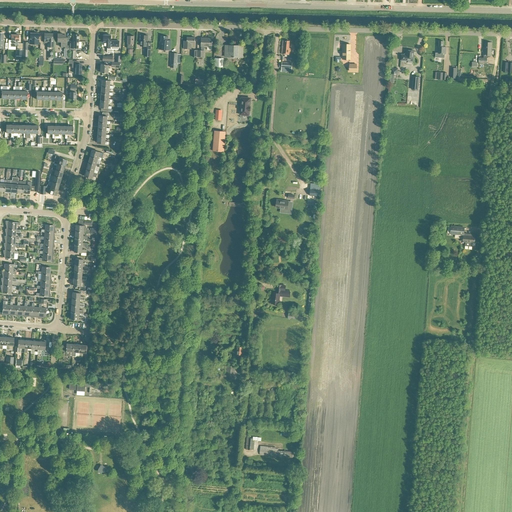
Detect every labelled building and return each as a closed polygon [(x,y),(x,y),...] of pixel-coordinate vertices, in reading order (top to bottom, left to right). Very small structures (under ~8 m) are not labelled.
[(38,33),(30,33),(30,38),(29,38),(29,44),(39,44),(39,40),(38,40),(38,33)] [(54,39),(52,39),(52,34),(44,33),(44,39),(44,43),(47,43),(47,47),(48,47),(48,58),(53,58),(53,51),(54,51),(54,39)] [(65,38),(65,35),(62,35),(62,34),(57,34),(57,42),(61,42),(61,47),(69,48),(69,38),(65,38)] [(78,34),(73,34),(73,41),(70,41),(69,59),(75,59),(76,48),(78,48),(78,42),(78,34)] [(11,40),(11,46),(17,46),(17,50),(16,50),(16,56),(20,56),(22,56),(22,50),(22,44),(18,44),(18,41),(19,35),(11,35),(11,40)] [(113,50),(113,41),(111,41),(111,35),(104,35),(104,42),(102,42),(102,47),(104,47),(104,48),(107,48),(107,53),(113,53),(113,50)] [(151,43),(148,43),(148,36),(141,35),(140,46),(145,46),(145,49),(146,49),(145,56),(150,57),(151,49),(151,43)] [(168,37),(161,36),(161,42),(159,41),(159,50),(170,51),(171,40),(168,40),(168,37)] [(187,37),(187,41),(184,41),(184,49),(191,49),(191,43),(195,43),(195,38),(187,37)] [(212,50),(212,47),(212,38),(201,38),(201,46),(202,46),(201,50),(198,50),(198,57),(204,57),(204,51),(204,47),(207,47),(207,50),(212,50)] [(289,41),(283,41),(282,54),(281,54),(285,54),(285,57),(287,57),(287,55),(290,55),(290,49),(289,48),(289,41)] [(437,51),(437,53),(435,53),(435,57),(441,58),(442,55),(443,55),(443,54),(446,54),(446,47),(443,47),(443,41),(439,41),(439,47),(437,47),(437,51)] [(491,56),(492,42),(485,42),(484,48),(483,48),(483,56),(483,58),(479,58),(478,63),(487,63),(487,58),(489,57),(489,56),(491,56)] [(243,53),(243,46),(231,45),(231,49),(225,49),(225,57),(237,57),(237,53),(243,53)] [(413,55),(414,51),(406,50),(406,53),(404,55),(401,54),(400,60),(402,60),(402,61),(403,62),(404,62),(405,62),(406,61),(413,61),(413,55)] [(215,58),(214,67),(223,67),(223,58),(215,58)] [(69,60),(68,64),(72,64),(71,68),(75,68),(75,74),(81,74),(82,65),(78,64),(78,61),(72,61),(72,60),(69,60)] [(282,67),(281,71),(287,71),(287,68),(292,68),(292,63),(282,62),(282,67)] [(105,65),(105,64),(102,64),(101,72),(105,73),(108,74),(109,65),(105,65)] [(411,90),(418,90),(419,77),(412,76),(411,90)] [(102,80),(102,87),(110,88),(113,89),(113,86),(110,86),(110,81),(102,80)] [(110,88),(102,87),(101,94),(109,95),(113,96),(113,93),(109,93),(110,88)] [(109,95),(101,94),(101,101),(109,101),(109,102),(112,102),(112,100),(109,99),(109,95)] [(241,97),(239,115),(249,116),(250,111),(251,110),(251,107),(250,106),(251,98),(241,97)] [(109,101),(101,101),(100,108),(108,108),(108,109),(111,109),(112,106),(108,106),(109,102),(109,101)] [(103,113),(103,116),(100,116),(99,123),(107,123),(107,124),(110,124),(110,122),(107,121),(108,116),(109,116),(109,113),(103,113)] [(114,114),(114,118),(115,118),(115,121),(120,122),(120,124),(122,124),(123,115),(121,115),(114,114)] [(99,123),(98,129),(106,130),(106,131),(110,131),(110,128),(107,128),(107,124),(107,123),(99,123)] [(31,133),(30,133),(30,138),(32,138),(32,133),(38,133),(38,126),(31,125),(31,133)] [(44,128),(44,138),(48,138),(48,134),(52,134),(53,134),(54,126),(47,126),(47,128),(44,128)] [(66,134),(65,134),(65,139),(66,139),(67,139),(67,134),(73,134),(73,126),(66,126),(66,134)] [(98,129),(98,136),(106,137),(106,138),(109,138),(109,137),(109,135),(106,135),(106,131),(106,130),(98,129)] [(224,132),(214,131),(213,151),(223,152),(224,132)] [(106,137),(98,136),(97,143),(105,144),(109,145),(109,142),(105,142),(106,138),(106,137)] [(98,160),(101,161),(103,153),(92,150),(90,157),(98,159),(98,160)] [(66,160),(59,157),(59,156),(56,155),(54,159),(58,160),(57,162),(57,164),(65,166),(66,160)] [(98,159),(90,157),(88,163),(96,165),(96,166),(99,167),(100,164),(97,164),(98,160),(98,159)] [(57,164),(57,162),(54,161),(53,163),(57,164),(56,168),(55,169),(63,172),(65,166),(57,164)] [(96,165),(88,163),(86,170),(94,172),(94,173),(97,174),(98,171),(95,170),(96,166),(96,165)] [(56,168),(52,167),(51,169),(55,170),(54,174),(54,175),(61,178),(63,172),(55,169),(56,168)] [(96,178),(93,177),(94,173),(94,172),(86,170),(85,176),(86,177),(86,180),(95,182),(96,178)] [(54,175),(54,174),(50,173),(50,175),(53,176),(52,180),(52,181),(60,184),(61,178),(54,175)] [(52,181),(52,180),(49,179),(48,181),(52,182),(51,186),(50,187),(58,190),(60,184),(52,181)] [(7,180),(6,184),(5,184),(4,192),(6,192),(8,193),(8,192),(10,192),(11,184),(13,184),(13,180),(7,180)] [(13,180),(13,184),(11,184),(10,192),(12,192),(12,193),(14,193),(14,192),(17,193),(17,185),(19,185),(19,181),(13,180)] [(19,181),(19,185),(17,185),(17,193),(23,193),(23,185),(25,185),(25,183),(25,181),(19,181)] [(32,182),(28,182),(27,185),(25,185),(23,185),(23,193),(24,193),(24,194),(27,194),(27,193),(29,194),(30,186),(31,186),(32,182)] [(50,187),(51,186),(47,185),(46,187),(50,188),(48,194),(56,196),(58,190),(50,187)] [(277,200),(276,204),(276,207),(281,208),(281,209),(292,211),(293,202),(289,201),(277,200)] [(76,225),(76,232),(84,232),(84,233),(88,233),(88,230),(86,230),(87,227),(86,226),(84,226),(85,221),(79,220),(79,225),(76,225)] [(16,230),(16,227),(16,225),(20,225),(20,223),(8,222),(8,221),(7,221),(5,221),(6,225),(6,229),(7,229),(16,230)] [(55,230),(55,225),(45,225),(45,230),(41,229),(41,232),(45,232),(53,233),(54,233),(56,233),(55,230)] [(451,226),(451,230),(448,229),(448,234),(463,235),(463,242),(465,242),(465,246),(472,247),(473,243),(474,243),(475,237),(474,237),(475,234),(464,233),(464,227),(451,226)] [(7,229),(6,229),(5,229),(5,232),(6,236),(5,236),(15,237),(16,232),(19,232),(19,230),(16,230),(7,229)] [(54,237),(54,233),(53,233),(45,232),(44,237),(41,237),(40,239),(44,239),(53,240),(55,240),(55,237),(54,237)] [(44,239),(44,244),(40,244),(40,246),(43,246),(55,247),(54,244),(53,240),(44,239)] [(43,246),(43,251),(39,251),(39,253),(43,254),(43,253),(54,254),(54,252),(53,252),(53,248),(55,247),(43,246)] [(14,251),(4,250),(3,250),(3,253),(4,253),(4,258),(14,258),(14,253),(18,254),(18,251),(14,251)] [(43,253),(43,254),(43,258),(39,258),(39,260),(50,261),(50,262),(52,262),(52,263),(54,262),(53,259),(52,255),(54,255),(54,254),(43,253)] [(2,274),(3,278),(4,278),(12,279),(12,274),(16,274),(16,272),(13,272),(4,271),(3,271),(1,271),(2,274)] [(41,274),(41,279),(37,279),(37,281),(41,281),(52,282),(52,279),(51,279),(51,275),(50,275),(41,274)] [(12,286),(12,281),(16,281),(16,279),(12,279),(4,278),(3,278),(1,278),(1,281),(2,281),(2,285),(2,286),(3,285),(12,286)] [(41,281),(40,286),(37,286),(37,288),(40,288),(51,289),(51,286),(50,282),(52,282),(41,281)] [(12,286),(3,285),(2,286),(2,285),(1,285),(2,293),(11,293),(11,288),(15,289),(15,286),(12,286)] [(272,297),(272,303),(279,304),(280,296),(282,296),(289,297),(290,291),(285,291),(285,285),(278,285),(278,290),(279,290),(278,293),(272,293),(272,297)] [(40,288),(40,293),(36,293),(36,295),(47,296),(48,297),(49,297),(51,297),(51,294),(50,294),(50,290),(51,289),(40,288)] [(3,301),(2,313),(2,314),(1,314),(1,316),(5,316),(5,315),(9,315),(9,316),(10,305),(5,305),(6,301),(3,301)] [(10,305),(9,316),(12,316),(16,315),(16,317),(17,306),(12,305),(13,302),(10,301),(10,305)] [(17,306),(16,317),(19,317),(19,316),(23,316),(23,318),(24,318),(24,315),(25,306),(24,306),(20,306),(20,302),(18,302),(17,306)] [(25,306),(24,315),(24,318),(26,317),(30,316),(31,318),(31,315),(32,307),(27,306),(27,303),(25,303),(24,306),(25,306)] [(32,307),(31,315),(31,318),(34,318),(33,317),(38,317),(38,319),(38,316),(39,307),(34,307),(34,303),(32,303),(32,307)] [(39,307),(38,316),(38,319),(41,318),(45,318),(46,308),(41,308),(41,304),(39,304),(39,307)] [(38,349),(37,354),(41,354),(41,349),(45,350),(45,342),(39,341),(38,349)] [(67,344),(67,348),(62,347),(62,352),(61,358),(66,359),(66,356),(69,356),(70,352),(73,352),(74,344),(67,344)] [(235,366),(227,365),(225,365),(224,374),(221,374),(220,379),(223,379),(223,377),(234,378),(235,366)] [(77,384),(70,383),(69,389),(77,390),(77,391),(85,391),(85,386),(90,387),(90,384),(77,383),(77,384)] [(253,438),(247,438),(246,449),(253,450),(254,444),(252,443),(253,438)] [(293,452),(278,451),(278,449),(270,448),(270,447),(260,446),(260,455),(293,457),(293,452)] [(96,470),(100,472),(101,470),(103,471),(106,468),(100,464),(96,470)]
